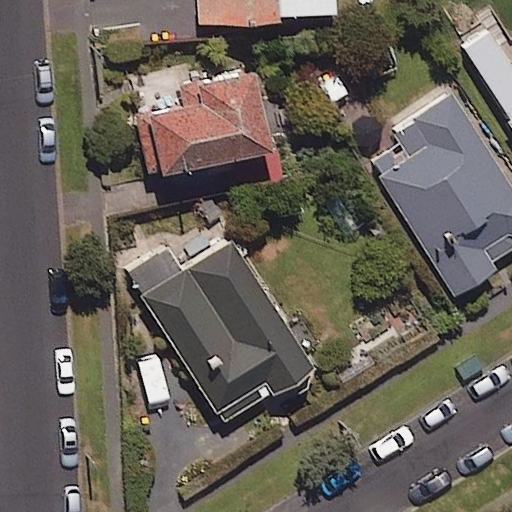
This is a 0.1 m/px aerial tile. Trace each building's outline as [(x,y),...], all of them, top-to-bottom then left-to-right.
[(195,0),(196,11),(331,1),(330,0),(195,0)] [(511,55),(490,22),(458,43),(511,124),(511,55)] [(265,132),(249,52),(189,64),(191,78),(129,90),(142,156),(265,132)] [(511,241),(511,182),(448,86),(389,125),(403,146),(372,167),(449,284),(511,241)] [(306,356),(226,229),(176,261),(163,240),(125,265),(218,412),(306,356)]
